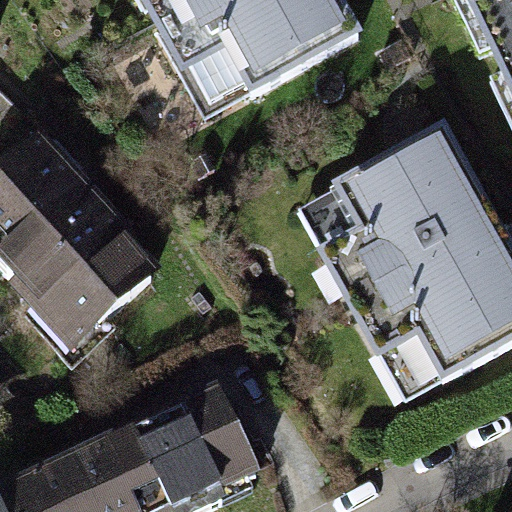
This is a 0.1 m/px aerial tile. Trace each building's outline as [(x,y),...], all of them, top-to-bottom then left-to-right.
[(337,0),(146,0),(185,71),(230,47),(255,92),(357,37),(337,0)] [(511,0),(494,0),(483,6),(511,67),(511,0)] [(511,253),(446,136),(342,194),(365,236),(326,258),(382,357),(424,333),(451,381),(511,346),(511,253)] [(42,155),(0,194),(0,270),(82,356),(162,279),(42,155)] [(224,393),(0,497),(0,511),(196,511),(266,480),(224,393)]
